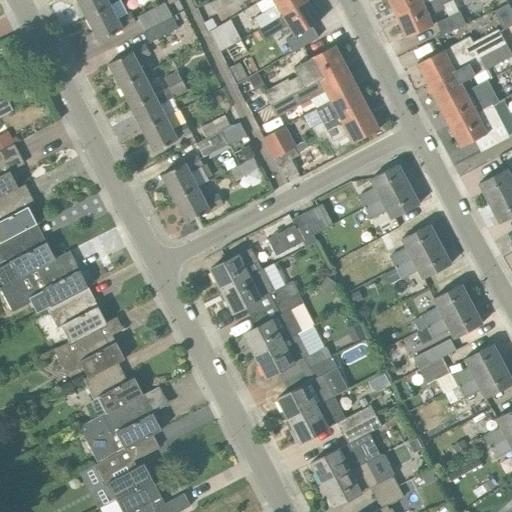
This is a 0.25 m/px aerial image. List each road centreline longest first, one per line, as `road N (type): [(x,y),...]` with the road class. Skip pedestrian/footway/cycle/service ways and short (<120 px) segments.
road 1 (residential): [(156,267),(415,132)]
road 2 (residential): [(156,267),(27,17)]
road 3 (residential): [(285,510),(156,267)]
road 4 (residential): [(511,309),(415,132)]
road 5 (residential): [(415,132),(345,0)]
